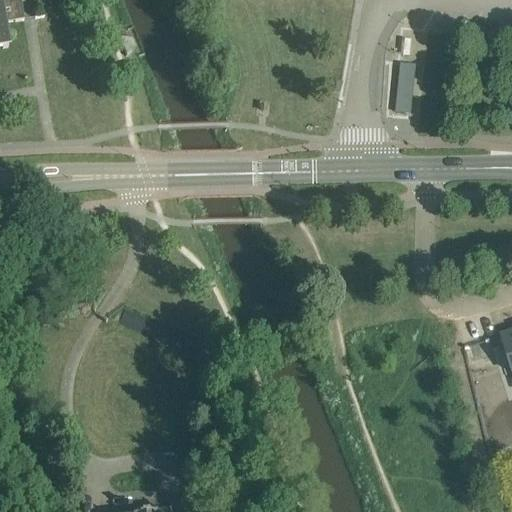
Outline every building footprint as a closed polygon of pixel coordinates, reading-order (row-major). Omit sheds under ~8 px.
[(0,0),(0,50),(8,49),(4,25),(7,24),(24,22),(20,0),(0,0)] [(121,37),(118,39),(125,57),(129,56),(135,48),(132,39),(121,37)] [(398,114),(413,115),(416,66),(400,65),(398,114)] [(511,334),(502,337),(511,368),(511,334)] [(501,393),(483,395),(488,439),(505,437),(501,393)]
